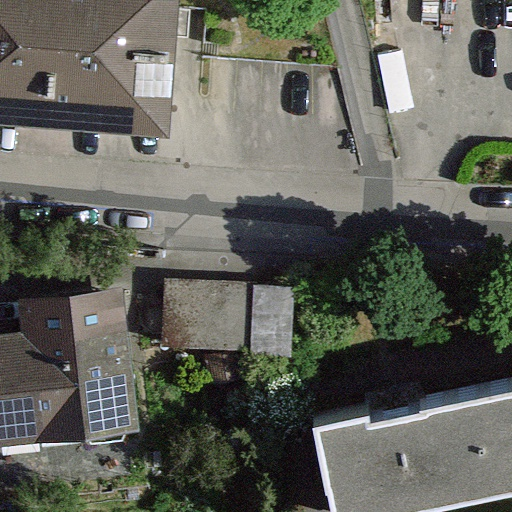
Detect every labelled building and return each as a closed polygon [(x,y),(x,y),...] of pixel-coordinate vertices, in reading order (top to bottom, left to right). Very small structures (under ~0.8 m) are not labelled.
[(172,0),(0,0),(0,99),(164,112),(171,24),(172,0)] [(290,354),(293,290),(168,283),(165,344),(255,348),(255,352),(290,354)] [(125,438),(127,431),(126,419),(130,419),(117,295),(90,298),(28,305),(32,340),(0,343),(0,433),(88,424),(89,435),(93,441),(125,438)] [(238,356),(211,360),(214,381),(242,377),(238,356)] [(366,406),(315,416),(334,511),(375,511),(511,483),(511,381),(427,400),(421,384),(394,390),(367,395),(366,406)]
